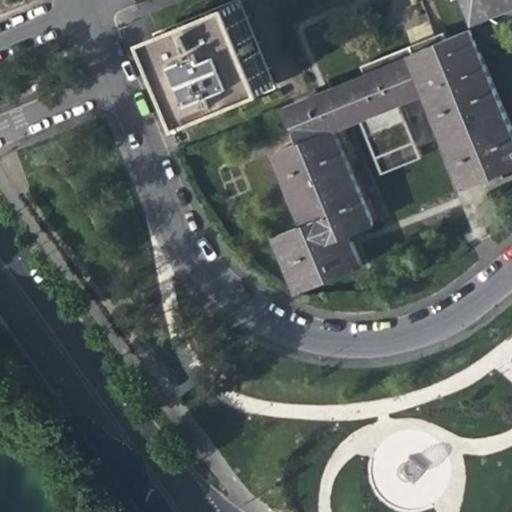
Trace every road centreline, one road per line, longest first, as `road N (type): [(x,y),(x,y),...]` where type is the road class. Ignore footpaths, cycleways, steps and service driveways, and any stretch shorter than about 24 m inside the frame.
road 1 (residential): [(511,265),(454,307),(374,333),(298,328),(231,299),(190,252),(111,77)]
road 2 (secondary): [(188,511),(0,261)]
road 3 (residential): [(0,123),(111,77)]
